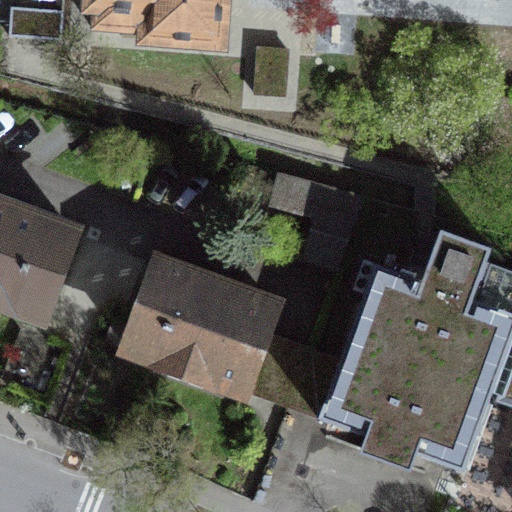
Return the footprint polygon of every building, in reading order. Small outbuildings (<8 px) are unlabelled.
[(91,0),(91,7),(96,8),(94,30),(146,33),(145,39),(219,44),(222,0),(91,0)] [(285,96),(288,49),(257,48),(254,94),(285,96)] [(304,256),(342,267),(362,198),(281,175),(274,199),(317,211),(304,256)] [(11,305),(42,317),(73,234),(0,206),(0,305),(9,309),(11,305)] [(374,265),(339,361),(320,415),(319,419),(464,472),(493,393),(497,394),(511,347),(511,271),(486,263),(491,249),(440,231),(422,282),(374,265)] [(212,380),(244,391),(274,307),(158,264),(127,348),(159,360),(158,364),(210,383),(212,380)] [(255,392),(320,415),(339,361),(274,338),(255,392)] [(511,347),(497,394),(498,394),(495,401),(511,406),(511,347)]
